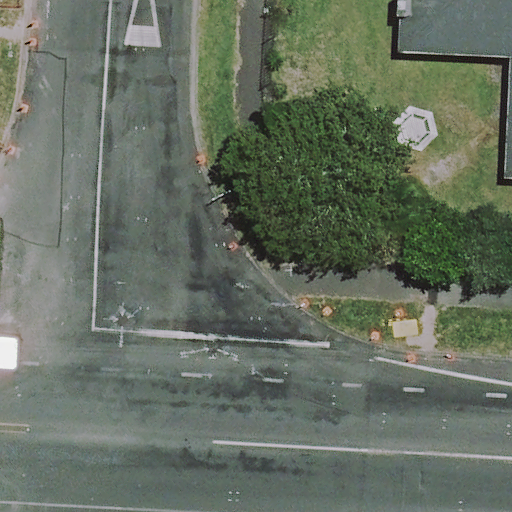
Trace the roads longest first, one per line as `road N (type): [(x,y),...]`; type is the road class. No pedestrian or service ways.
road 1 (residential): [(109,0),(83,430)]
road 2 (tertiary): [(83,430),(511,455)]
